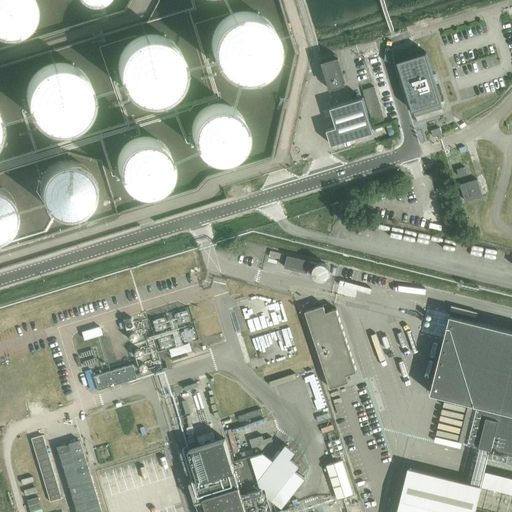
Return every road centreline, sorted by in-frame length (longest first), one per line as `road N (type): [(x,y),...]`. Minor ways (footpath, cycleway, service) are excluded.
road 1 (unclassified): [(0,280),(415,152)]
road 2 (unclassified): [(415,152),(382,45),(511,6)]
road 3 (unknown): [(348,394),(387,511)]
